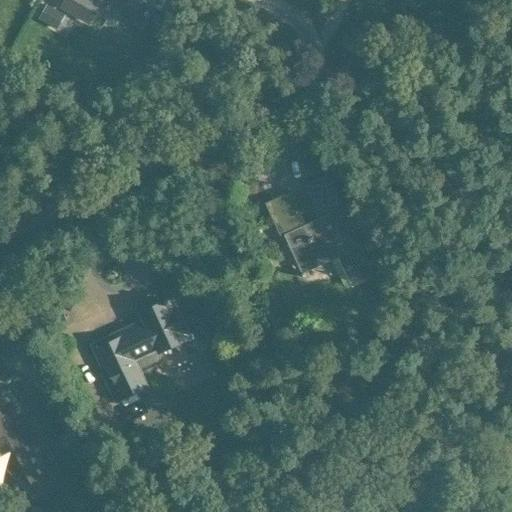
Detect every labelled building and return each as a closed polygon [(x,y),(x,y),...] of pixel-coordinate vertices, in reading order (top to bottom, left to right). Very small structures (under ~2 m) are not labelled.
[(140,26),(146,15),(147,15),(149,12),(148,11),(154,0),(66,0),(62,7),(89,22),(101,0),(110,0),(125,8),(121,16),(140,26)] [(46,4),(38,19),(57,29),(65,14),(46,4)] [(374,276),(336,193),(327,175),(306,184),(321,217),(305,225),(290,192),(269,201),(302,273),(338,256),(352,286),(374,276)] [(108,384),(116,401),(146,387),(139,371),(154,364),(159,358),(160,350),(174,343),(177,347),(179,349),(181,351),(184,352),(188,353),(193,353),(196,352),(198,351),(201,349),(203,347),(205,344),(206,342),(207,339),(207,336),(207,333),(205,329),(203,324),(201,322),(198,321),(196,320),(193,319),(190,319),(187,319),(183,320),(172,298),(160,303),(157,296),(151,294),(143,298),(141,304),(145,311),(141,312),(145,320),(141,322),(133,331),(123,336),(120,333),(115,334),(92,344),(105,373),(108,371),(113,382),(108,384)] [(0,450),(35,496),(57,484),(19,408),(1,417),(0,415),(0,450)]
